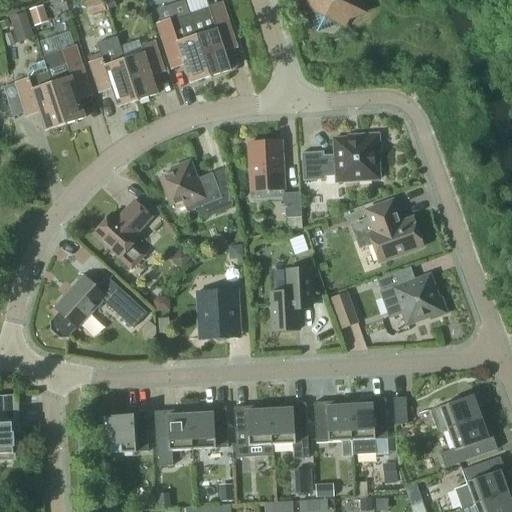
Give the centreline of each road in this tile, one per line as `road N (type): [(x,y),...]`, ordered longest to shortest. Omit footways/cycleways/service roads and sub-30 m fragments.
road 1 (residential): [(49,375),(92,380),(498,355)]
road 2 (residential): [(4,361),(36,250),(98,170),(159,129),(248,105),(295,102)]
road 3 (residential): [(498,355),(417,114),(387,102)]
road 4 (residential): [(56,511),(49,375)]
